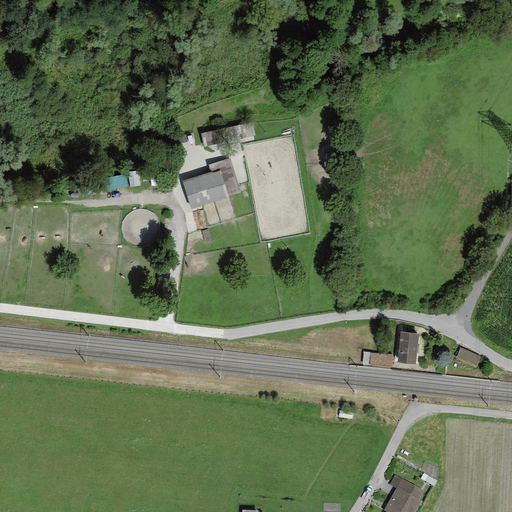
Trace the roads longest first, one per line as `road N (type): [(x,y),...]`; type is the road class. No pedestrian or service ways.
road 1 (unclassified): [(0,309),(233,335),(375,313),(447,330)]
road 2 (unclassified): [(349,511),(411,408),(511,420)]
road 3 (unclassified): [(447,330),(511,229)]
